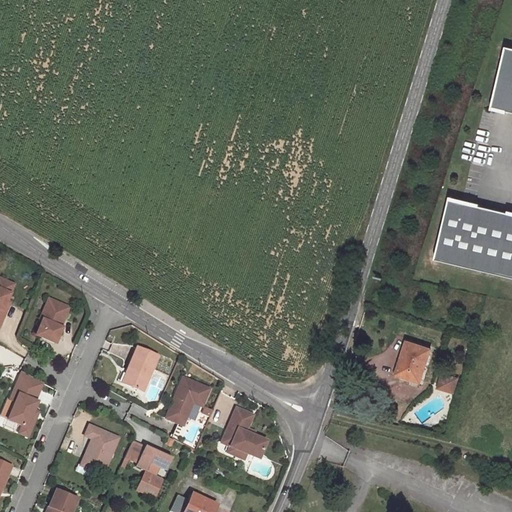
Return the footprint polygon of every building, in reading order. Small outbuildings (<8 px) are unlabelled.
[(511,49),(507,48),(493,109),(511,113),(511,49)] [(511,214),(452,201),(439,261),(511,278),(511,214)] [(3,311),(7,302),(14,286),(2,281),(0,285),(0,325),(6,312),(3,311)] [(59,322),(65,307),(48,300),(39,321),(42,322),(36,337),(55,345),(61,329),(60,329),(62,323),(59,322)] [(59,322),(62,323),(68,309),(65,307),(59,322)] [(432,350),(408,342),(397,374),(421,382),(432,350)] [(143,393),(156,359),(135,351),(127,373),(122,371),(117,384),(143,393)] [(19,434),(28,438),(37,418),(32,416),(34,411),(38,403),(36,402),(43,384),(22,372),(10,401),(15,403),(8,420),(22,427),(19,434)] [(459,377),(441,372),(436,389),(454,394),(459,377)] [(177,400),(176,403),(173,402),(165,421),(178,426),(184,411),(189,413),(191,406),(202,411),(209,394),(182,382),(174,399),(177,400)] [(184,411),(178,426),(182,428),(189,413),(184,411)] [(234,413),(220,446),(228,450),(225,456),(234,460),(236,453),(245,457),(257,462),(264,446),(251,440),(245,437),(246,434),(252,420),(234,413)] [(91,440),(83,458),(87,459),(83,468),(102,477),(118,440),(88,427),(84,437),(91,440)] [(144,451),(131,445),(124,461),(136,467),(144,451)] [(166,471),(170,462),(144,451),(136,467),(135,469),(145,474),(141,483),(152,488),(156,479),(160,468),(166,471)] [(245,457),(236,453),(234,460),(242,463),(245,457)] [(0,462),(0,489),(1,490),(10,467),(0,462)] [(141,483),(136,493),(159,503),(167,484),(156,479),(152,488),(141,483)] [(50,509),(48,511),(70,511),(76,500),(55,491),(48,508),(50,509)] [(213,511),(216,506),(193,495),(189,503),(178,497),(171,511),(213,511)]
